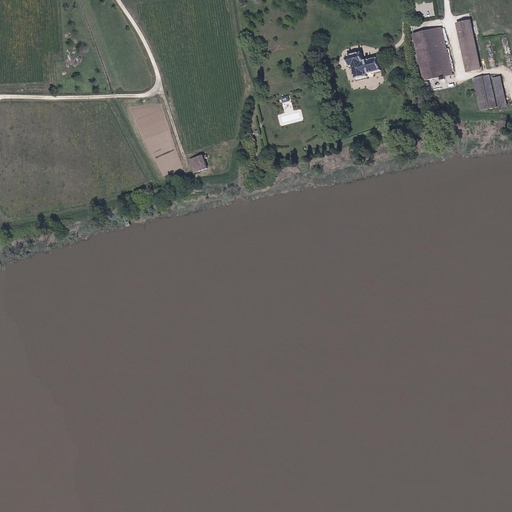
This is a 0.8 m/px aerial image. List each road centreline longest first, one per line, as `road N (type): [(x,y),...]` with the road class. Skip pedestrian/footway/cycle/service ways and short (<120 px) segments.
road 1 (track): [(119,0),(149,49),(191,172)]
road 2 (track): [(162,84),(139,96),(0,97)]
